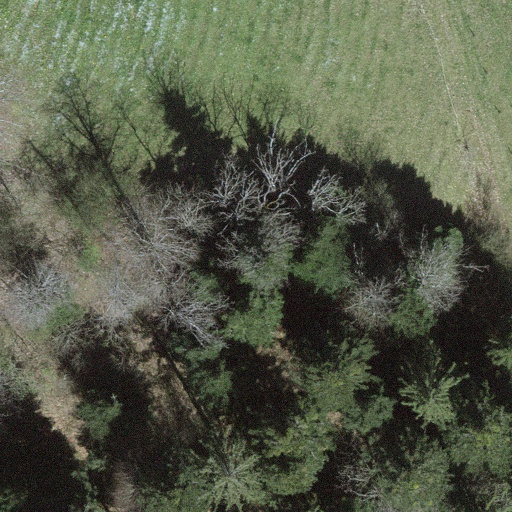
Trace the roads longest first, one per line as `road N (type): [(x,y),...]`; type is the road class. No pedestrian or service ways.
road 1 (track): [(445,0),(483,114),(511,251)]
road 2 (track): [(511,394),(490,511)]
